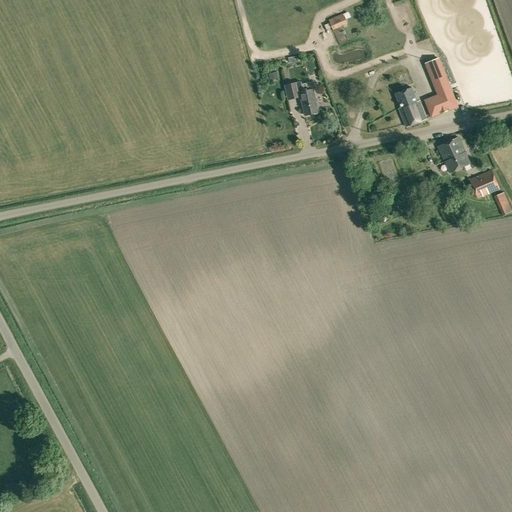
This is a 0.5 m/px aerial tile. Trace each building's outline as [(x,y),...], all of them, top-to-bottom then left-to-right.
[(352,32),(348,24),(343,13),(329,19),(333,30),(344,26),(347,34),(352,32)] [(426,102),(431,116),(457,106),(452,91),(439,60),(426,65),(438,97),(426,102)] [(313,89),(315,89),(313,81),(302,84),(301,81),(285,85),(287,95),(299,92),(305,115),(319,112),(313,89)] [(406,126),(426,118),(419,100),(418,101),(412,87),(395,93),(401,108),(399,108),(406,126)] [(450,172),(471,163),(459,137),(438,146),(450,172)] [(478,198),(500,189),(492,170),(470,180),(478,198)] [(511,210),(511,209),(504,192),(493,197),(502,216),(511,210)]
